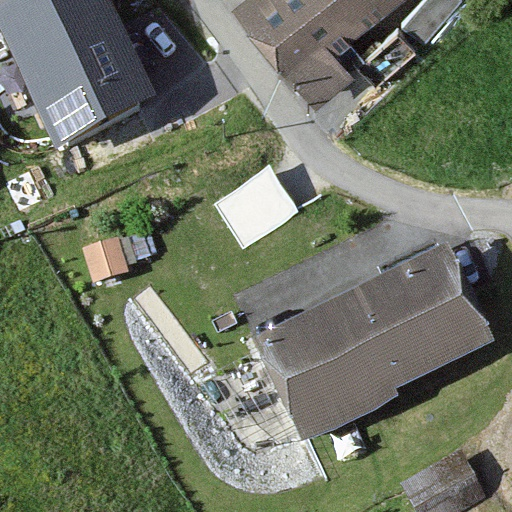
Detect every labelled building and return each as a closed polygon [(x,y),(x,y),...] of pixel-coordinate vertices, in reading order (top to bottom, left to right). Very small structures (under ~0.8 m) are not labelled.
[(86,0),(15,0),(0,7),(0,25),(59,150),(139,112),(86,0)] [(233,0),(296,77),(392,0),(233,0)] [(217,192),(243,241),(302,210),(276,161),(217,192)] [(296,449),(487,361),(443,266),(252,354),(296,449)] [(406,475),(425,511),(447,511),(490,490),(465,444),(406,475)]
